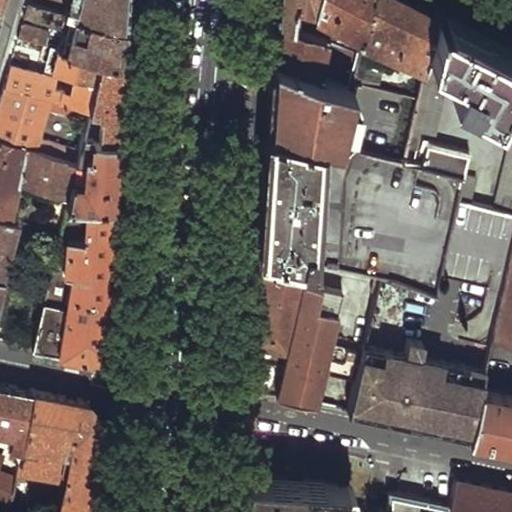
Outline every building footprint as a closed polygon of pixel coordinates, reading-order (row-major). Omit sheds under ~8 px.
[(77,0),(76,6),(68,5),(66,12),(68,12),(74,14),(124,27),(126,3),(126,0),(77,0)] [(279,0),(278,19),(294,24),(296,7),(312,8),(364,33),(371,0),(279,0)] [(416,0),(371,0),(364,33),(360,48),(355,71),(353,77),(360,79),(383,85),(385,70),(377,67),(377,62),(370,60),(372,49),(369,48),(371,44),(425,69),(439,11),(416,0)] [(23,15),(60,24),(62,16),(67,17),(68,12),(66,12),(26,1),(23,15)] [(511,48),(504,44),(439,11),(425,69),(418,95),(406,144),(418,146),(422,128),(436,131),(445,94),(440,93),(442,79),(440,78),(446,57),(460,62),(453,82),(511,109),(511,48)] [(74,14),(64,49),(100,58),(122,64),(123,45),(124,27),(74,14)] [(294,24),(278,19),(276,37),(275,56),(320,70),(328,36),(307,29),(294,24)] [(310,21),(307,29),(328,36),(329,27),(310,21)] [(16,37),(45,44),(48,31),(21,22),(16,37)] [(360,48),(344,42),(338,67),(355,71),(360,48)] [(9,64),(3,86),(87,110),(100,58),(64,49),(56,47),(49,69),(77,77),(73,93),(53,84),(54,77),(9,64)] [(320,70),(275,56),(273,89),(270,123),(329,137),(327,144),(338,147),(340,141),(353,144),(356,130),(355,97),(360,79),(353,77),(352,81),(320,70)] [(98,113),(97,136),(117,138),(119,99),(122,64),(100,58),(87,110),(98,113)] [(0,94),(0,137),(28,147),(75,161),(77,152),(78,148),(39,135),(47,108),(85,119),(87,110),(3,86),(0,94)] [(329,137),(270,123),(268,157),(264,221),(262,247),(358,270),(384,277),(410,280),(432,289),(440,291),(445,272),(461,196),(466,172),(422,161),(403,157),(353,144),(340,141),(338,147),(327,144),(329,137)] [(67,195),(66,201),(86,202),(112,204),(115,169),(117,138),(97,136),(82,134),(78,148),(77,152),(86,155),(82,182),(71,179),(67,195)] [(0,215),(10,219),(20,180),(28,147),(0,137),(0,215)] [(466,172),(461,196),(476,202),(480,173),(467,169),(471,146),(426,137),(422,161),(466,172)] [(28,147),(20,180),(67,195),(71,179),(75,161),(28,147)] [(511,158),(498,212),(511,217),(511,158)] [(461,196),(445,272),(508,287),(511,269),(511,217),(498,212),(476,202),(461,196)] [(41,300),(31,343),(90,356),(102,344),(106,294),(110,235),(112,204),(86,202),(83,233),(66,232),(63,269),(71,271),(64,305),(41,300)] [(25,212),(22,222),(58,230),(60,221),(25,212)] [(0,277),(2,278),(17,220),(10,219),(0,215),(0,277)] [(258,303),(255,341),(292,349),(282,392),(323,401),(328,372),(355,379),(358,365),(340,360),(341,353),(332,352),(347,289),(308,279),(309,276),(260,266),(258,303)] [(511,269),(508,287),(498,336),(511,346),(511,269)] [(355,284),(381,290),(384,277),(358,270),(355,284)] [(369,342),(353,408),(425,423),(475,433),(485,390),(490,366),(427,352),(430,339),(414,336),(412,347),(408,351),(405,350),(402,353),(398,348),(369,342)] [(0,499),(6,503),(12,478),(4,475),(0,473),(0,425),(11,428),(8,440),(19,442),(30,390),(2,384),(0,383),(0,499)] [(19,442),(14,468),(51,478),(52,511),(89,511),(93,469),(97,413),(95,408),(89,404),(61,397),(30,390),(19,442)] [(337,390),(334,404),(347,406),(350,393),(337,390)] [(511,395),(485,390),(475,433),(506,440),(511,440),(511,395)] [(8,440),(4,475),(12,478),(14,468),(19,442),(8,440)] [(343,511),(346,475),(246,471),(242,511),(343,511)] [(511,511),(511,485),(491,481),(455,474),(449,500),(446,511),(511,511)] [(446,511),(449,500),(389,488),(387,511),(446,511)]
